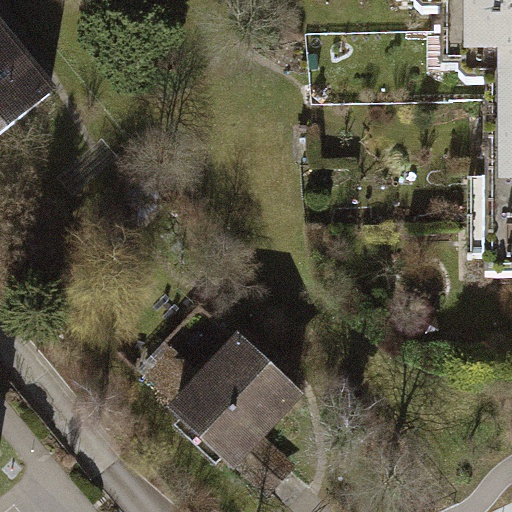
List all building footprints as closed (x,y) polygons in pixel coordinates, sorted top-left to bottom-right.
[(511,0),(434,0),(435,35),(487,34),(488,54),(511,53),(511,0)] [(0,30),(0,171),(68,121),(0,30)] [(488,100),(511,99),(511,53),(488,54),(488,100)] [(249,352),(179,427),(270,511),(272,511),(302,481),(276,457),(316,414),(249,352)] [(0,510),(22,494),(0,465),(0,510)]
